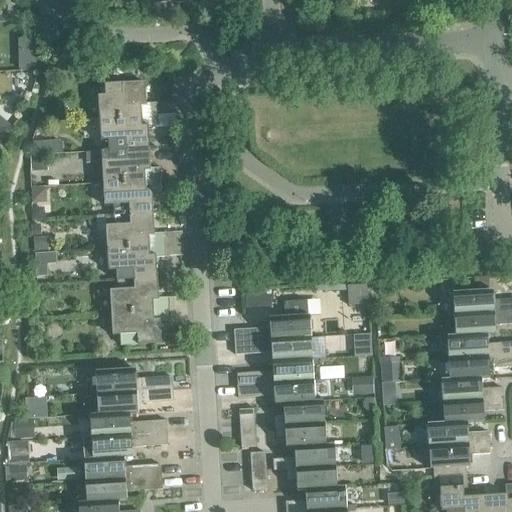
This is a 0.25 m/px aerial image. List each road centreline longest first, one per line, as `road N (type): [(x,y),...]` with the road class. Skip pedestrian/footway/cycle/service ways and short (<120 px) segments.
road 1 (residential): [(212,511),(184,118),(196,77),(221,74),(268,46)]
road 2 (residential): [(268,46),(491,38)]
road 3 (residential): [(511,235),(505,236),(498,179),(493,80)]
